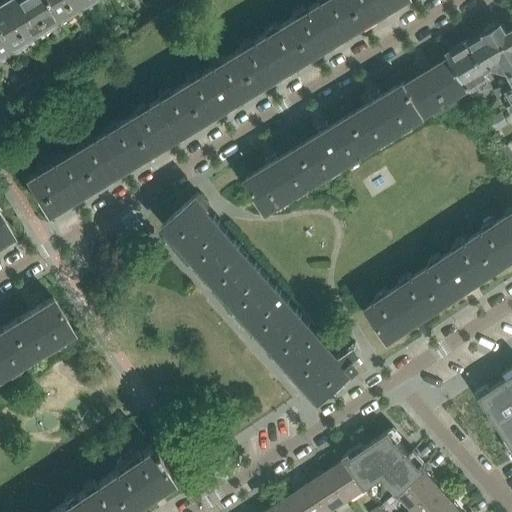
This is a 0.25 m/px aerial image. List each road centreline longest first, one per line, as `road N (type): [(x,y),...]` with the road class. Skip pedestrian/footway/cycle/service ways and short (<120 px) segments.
road 1 (residential): [(461,0),(0,283)]
road 2 (residential): [(193,511),(393,379)]
road 3 (residential): [(393,379),(511,510)]
road 4 (residential): [(393,379),(511,303)]
